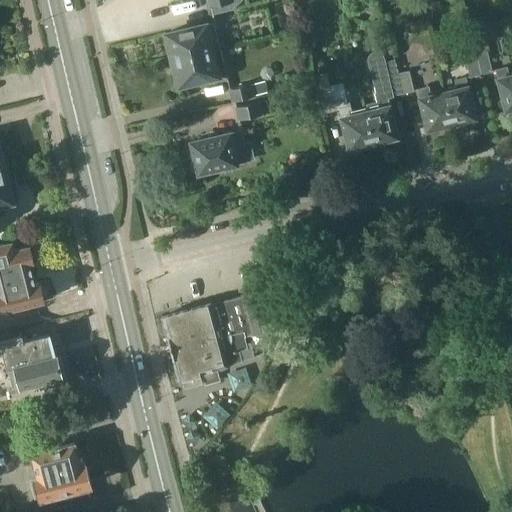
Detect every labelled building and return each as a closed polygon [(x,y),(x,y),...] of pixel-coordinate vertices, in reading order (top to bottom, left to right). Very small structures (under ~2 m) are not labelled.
[(207,0),(210,8),(210,7),(212,14),(232,9),(242,0),(207,0)] [(173,60),(220,49),(214,22),(166,33),(173,60)] [(474,44),(481,73),(492,71),(488,52),(490,52),(486,35),(472,39),(474,44)] [(481,73),(474,44),(472,39),(461,41),(470,76),(481,73)] [(220,49),(173,60),(178,85),(226,74),(220,49)] [(367,107),(365,108),(366,109),(374,143),(375,146),(387,143),(386,140),(398,137),(388,97),(404,93),(403,93),(399,73),(396,60),(395,59),(386,61),(385,59),(385,58),(384,56),(384,55),(383,54),(382,53),(381,52),(380,52),(379,51),(378,51),(377,51),(376,51),(375,51),(374,51),(373,52),(372,52),(371,53),(370,54),(369,55),(369,56),(369,57),(368,57),(368,58),(368,59),(368,60),(368,61),(369,62),(376,92),(374,92),(377,101),(367,104),(367,107)] [(511,108),(511,72),(509,73),(508,66),(497,69),(508,110),(511,108)] [(400,73),(399,73),(403,93),(404,93),(414,91),(414,90),(410,71),(409,70),(400,73)] [(325,72),(316,74),(321,93),(326,113),(340,109),(350,149),(360,147),(361,150),(375,146),(374,143),(366,109),(365,108),(352,111),(350,103),(348,103),(347,97),(334,100),(332,91),(331,88),(331,86),(327,72),(325,72)] [(445,89),(453,124),(477,117),(467,77),(456,80),(457,86),(445,89)] [(266,81),(252,84),(231,89),(234,102),(255,98),(255,96),(268,93),(266,81)] [(453,124),(445,89),(430,93),(429,86),(418,89),(429,130),(453,124)] [(238,120),(262,115),(260,102),(235,107),(238,120)] [(192,141),(195,156),(191,157),(194,169),(198,168),(199,172),(224,166),(228,167),(232,164),(245,161),(244,160),(254,158),(250,141),(245,142),(242,130),(218,135),(217,132),(201,135),(202,139),(192,141)] [(0,168),(9,166),(5,152),(1,153),(0,149),(0,168)] [(9,166),(0,168),(0,204),(6,203),(13,201),(8,183),(13,182),(9,166)] [(27,237),(12,241),(0,243),(0,299),(3,310),(43,300),(53,297),(49,280),(39,283),(35,284),(30,263),(34,262),(30,245),(29,245),(27,237)] [(178,378),(182,377),(184,386),(201,382),(199,372),(228,365),(227,363),(255,356),(251,342),(247,343),(245,335),(253,333),(279,326),(277,320),(282,319),(273,286),(242,294),(243,296),(211,304),(211,303),(163,316),(178,378)] [(8,331),(0,333),(0,341),(1,341),(8,368),(9,368),(15,387),(44,379),(47,390),(62,385),(60,376),(62,375),(61,372),(66,371),(61,356),(57,357),(57,355),(55,355),(49,333),(27,339),(26,335),(22,336),(21,335),(10,337),(8,331)] [(45,510),(92,499),(89,487),(91,487),(85,464),(81,465),(75,443),(33,453),(38,476),(36,476),(37,479),(30,481),(35,497),(41,496),(45,510)]
